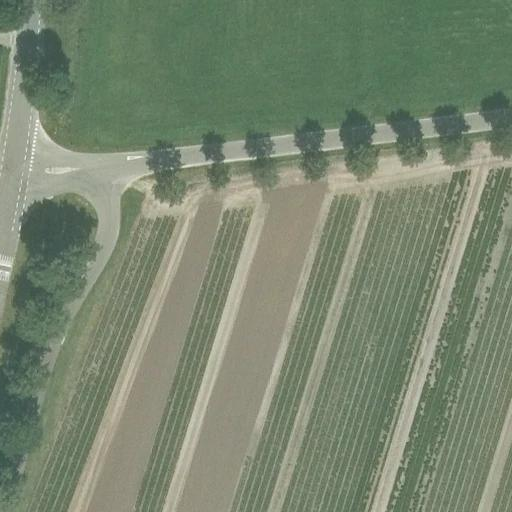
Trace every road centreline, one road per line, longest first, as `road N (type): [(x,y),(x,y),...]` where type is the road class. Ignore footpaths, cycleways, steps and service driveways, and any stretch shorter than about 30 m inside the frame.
road 1 (tertiary): [(107,166),(511,117)]
road 2 (unclassified): [(0,511),(48,361),(110,231),(107,166)]
road 3 (tertiary): [(10,176),(32,0)]
